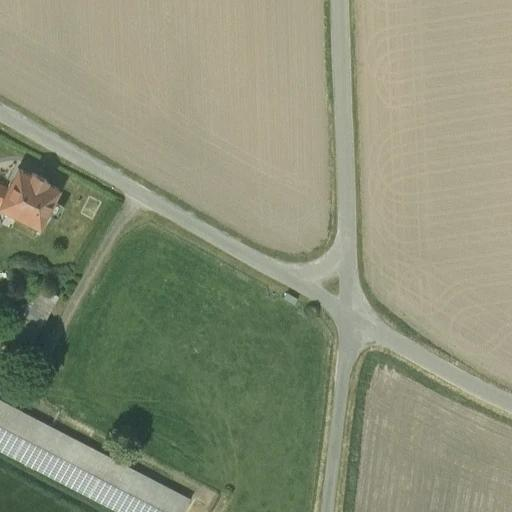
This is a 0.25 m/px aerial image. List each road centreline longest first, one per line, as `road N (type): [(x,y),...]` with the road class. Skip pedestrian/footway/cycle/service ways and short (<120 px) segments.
road 1 (residential): [(0,111),(353,299)]
road 2 (unclassified): [(343,0),(353,299)]
road 3 (unclassified): [(353,299),(328,511)]
road 4 (unclassified): [(353,299),(511,390)]
